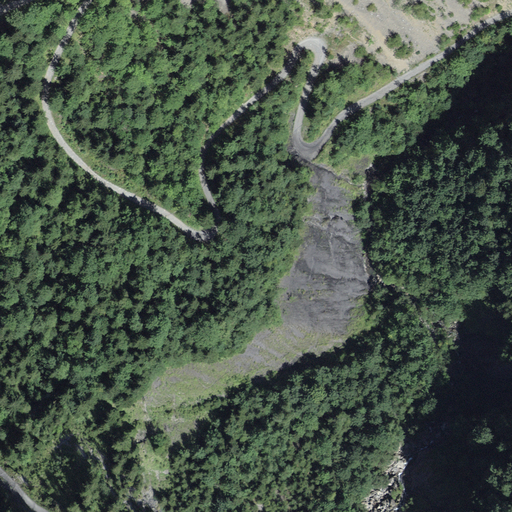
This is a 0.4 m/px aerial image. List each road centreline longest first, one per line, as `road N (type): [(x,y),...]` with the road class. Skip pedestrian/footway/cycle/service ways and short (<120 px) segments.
road 1 (track): [(88,0),(48,76),(49,122),(62,145),(118,188),(197,234),(211,234),(217,220),(203,151),(301,46),(319,49),(296,131),(296,144),(307,150),(344,113),(511,11)]
road 2 (track): [(43,511),(0,469),(0,11),(25,0)]
